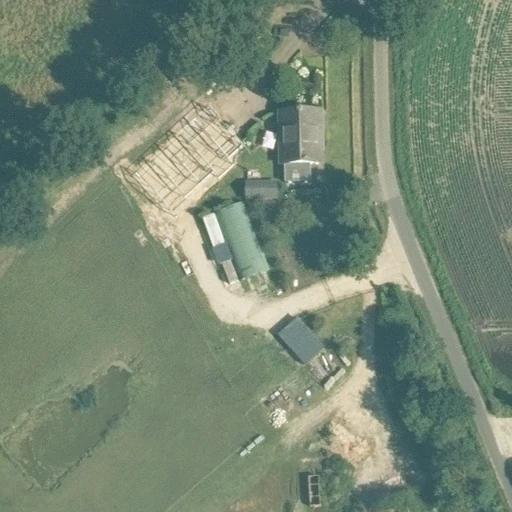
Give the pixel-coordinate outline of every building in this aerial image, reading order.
[(323,130),(322,112),(279,113),(279,114),(284,114),(286,164),(280,164),(280,165),(285,165),(285,183),(311,183),(311,165),(318,164),(317,130),(323,130)] [(154,165),(140,178),(170,211),(212,172),(218,179),(234,164),(228,158),(242,145),(217,118),(189,144),(181,135),(151,163),(154,165)] [(277,183),(246,184),(247,200),(277,199),(277,183)] [(183,253),(155,222),(140,236),(142,237),(144,238),(120,260),(118,259),(119,258),(118,257),(103,271),(123,293),(137,280),(145,289),(183,253)] [(23,287),(0,308),(47,358),(52,352),(70,372),(69,373),(88,393),(118,366),(99,345),(84,359),(82,361),(80,363),(62,343),(77,329),(44,293),(35,301),(23,287)] [(329,365),(302,336),(285,352),(279,345),(253,369),(260,376),(235,399),(228,392),(208,411),(244,450),(259,437),(240,416),(246,411),(245,410),(270,387),(286,404),(329,365)] [(130,449),(172,495),(201,468),(209,477),(222,465),(193,433),(182,443),(161,421),(146,435),(128,415),(147,398),(128,378),(98,405),(117,425),(118,424),(136,444),(130,449)]
